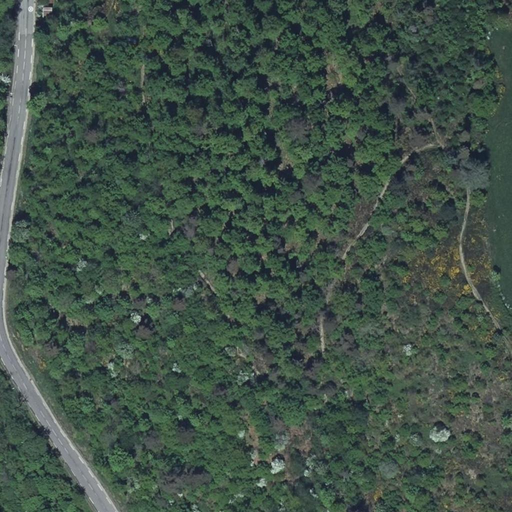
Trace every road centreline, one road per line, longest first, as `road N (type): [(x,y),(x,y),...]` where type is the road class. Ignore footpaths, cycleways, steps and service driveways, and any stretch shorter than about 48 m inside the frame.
road 1 (track): [(511,334),(468,264),(468,173),(438,134),(398,153),(338,273),(320,321),(324,378),(317,398),(299,398),(277,382),(240,349),(227,311),(166,212),(163,146),(134,0)]
road 2 (secondary): [(28,0),(3,312),(20,360),(108,511)]
